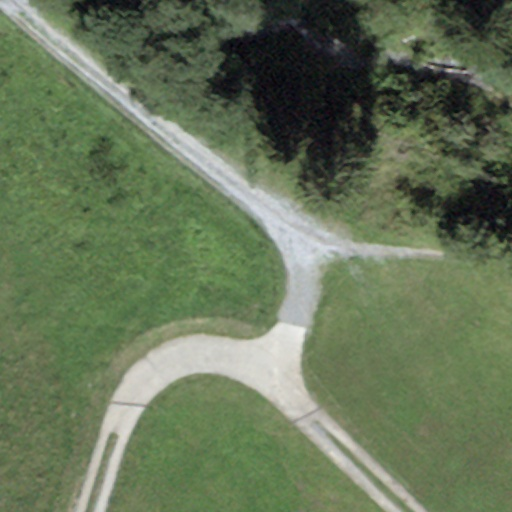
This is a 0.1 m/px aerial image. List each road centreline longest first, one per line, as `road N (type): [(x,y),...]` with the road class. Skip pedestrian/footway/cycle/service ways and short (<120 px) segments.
road 1 (track): [(91,511),(131,394),(168,359),(217,355),(268,375),(407,511)]
road 2 (track): [(13,0),(153,122),(272,206)]
road 3 (track): [(272,206),(300,256),(301,309),(292,341),(268,375)]
